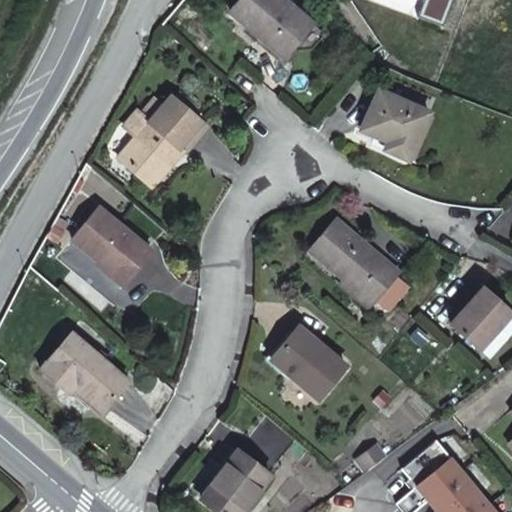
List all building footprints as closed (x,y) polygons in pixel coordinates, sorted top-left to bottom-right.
[(311,28),(279,0),(242,0),(230,16),(283,62),(311,28)] [(444,27),(453,0),(424,0),(418,17),(444,27)] [(430,117),(379,94),(363,133),(389,145),(386,151),(410,161),(430,117)] [(165,160),(170,166),(183,154),(186,157),(210,134),(177,100),(118,157),(143,183),(165,160)] [(149,189),(170,166),(165,160),(143,183),(149,189)] [(116,265),(126,274),(148,249),(96,205),(69,237),(110,272),(116,265)] [(64,216),(53,210),(47,220),(58,227),(64,216)] [(47,220),(41,231),(53,236),(58,227),(47,220)] [(304,253),(337,282),(353,297),(349,301),(361,313),(370,304),(381,315),(402,291),(391,281),(394,277),(333,221),(304,253)] [(120,281),(126,274),(116,265),(110,272),(120,281)] [(353,297),(337,282),(333,286),(349,301),(353,297)] [(511,332),(511,325),(477,292),(445,326),(482,362),(511,332)] [(63,392),(67,387),(72,381),(99,405),(122,380),(67,330),(35,366),(63,392)] [(344,372),(298,331),(270,363),(316,403),(344,372)] [(72,381),(67,387),(94,411),(99,405),(72,381)] [(494,511),(437,441),(402,470),(409,480),(417,481),(417,488),(397,505),(402,511),(416,511),(428,502),(435,510),(442,510),(442,511),(494,511)] [(357,470),(373,459),(364,446),(349,458),(357,470)] [(240,511),(269,476),(236,450),(197,498),(215,511),(240,511)]
